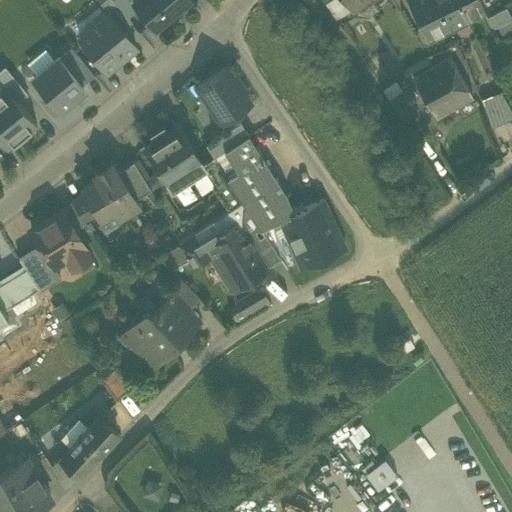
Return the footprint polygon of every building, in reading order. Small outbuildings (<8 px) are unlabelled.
[(101,3),(108,12),(122,29),(132,22),(113,0),(101,0),(99,1),(101,3)] [(115,0),(128,15),(136,8),(130,1),(131,0),(115,0)] [(136,0),(134,2),(134,1),(133,2),(154,28),(155,27),(154,26),(186,0),(136,0)] [(335,16),(351,6),(345,0),(327,0),(325,1),(335,16)] [(466,22),(466,21),(455,0),(410,0),(429,39),(466,22)] [(455,0),(466,21),(484,12),(478,0),(455,0)] [(71,28),(79,37),(108,12),(101,3),(71,28)] [(486,16),(492,28),(496,26),(511,19),(505,7),(486,16)] [(108,12),(79,37),(106,70),(136,45),(122,29),(108,12)] [(511,21),(511,19),(496,26),(501,36),(511,31),(511,21)] [(27,62),(37,74),(55,59),(45,47),(27,62)] [(72,47),(59,58),(81,84),(94,74),(72,47)] [(413,78),(437,118),(474,96),(450,56),(413,78)] [(33,77),(59,108),(84,87),(81,84),(59,58),(58,57),(55,59),(37,74),(33,77)] [(6,85),(17,100),(27,92),(5,64),(0,67),(0,84),(3,88),(6,85)] [(232,76),(225,66),(196,85),(221,122),(250,103),(243,92),(246,90),(235,74),(232,76)] [(382,89),(388,99),(402,90),(396,80),(382,89)] [(0,138),(7,147),(13,142),(13,143),(31,128),(31,127),(36,123),(17,100),(6,85),(3,88),(0,89),(0,138)] [(402,90),(388,99),(394,108),(416,94),(411,85),(402,90)] [(511,109),(501,89),(481,99),(490,127),(511,117),(511,109)] [(206,144),(213,156),(224,149),(248,133),(240,121),(206,144)] [(144,146),(170,187),(182,179),(191,173),(203,165),(202,163),(177,124),(167,131),(163,124),(149,133),(154,139),(144,146)] [(255,220),(260,228),(280,219),(295,212),(294,211),(285,192),(248,133),(224,149),(238,171),(228,177),(242,200),(255,220)] [(227,177),(228,177),(238,171),(224,149),(213,156),(227,177)] [(213,156),(202,163),(203,165),(216,185),(213,187),(214,188),(227,177),(213,156)] [(117,170),(135,199),(151,189),(133,160),(117,170)] [(85,192),(97,212),(102,220),(113,213),(122,208),(126,214),(139,206),(135,199),(117,170),(113,164),(110,163),(95,172),(94,175),(96,178),(82,187),(85,192)] [(191,173),(182,179),(184,183),(194,177),(191,173)] [(229,209),(242,200),(228,177),(227,177),(214,188),(228,208),(229,209)] [(72,200),(84,220),(94,214),(97,212),(85,192),(72,200)] [(345,246),(322,198),(294,211),(295,212),(280,219),(287,234),(298,260),(301,266),(345,246)] [(229,209),(228,208),(176,242),(177,243),(162,253),(171,267),(186,258),(191,266),(210,254),(205,247),(244,223),(245,226),(255,220),(242,200),(229,209)] [(62,208),(74,229),(85,222),(72,202),(62,208)] [(69,256),(74,266),(91,256),(74,229),(62,208),(46,218),(40,228),(32,233),(39,245),(51,263),(52,263),(64,255),(69,256)] [(113,213),(117,220),(126,214),(122,208),(113,213)] [(117,220),(113,213),(102,220),(97,212),(94,214),(105,232),(119,223),(117,220)] [(29,227),(32,233),(40,228),(46,218),(29,227)] [(245,226),(269,265),(280,259),(271,244),(260,228),(255,220),(245,226)] [(245,226),(244,223),(205,247),(210,254),(231,290),(271,267),(269,265),(245,226)] [(298,260),(287,234),(275,239),(287,265),(298,260)] [(23,263),(38,288),(59,275),(52,263),(51,263),(39,245),(19,257),(23,263)] [(19,257),(0,268),(0,276),(23,263),(19,257)] [(23,263),(0,276),(0,285),(12,304),(38,288),(23,263)] [(182,280),(170,291),(185,306),(182,309),(196,323),(201,318),(187,304),(196,296),(182,280)] [(0,285),(0,304),(3,309),(12,304),(0,285)] [(237,322),(269,301),(264,292),(262,294),(257,286),(236,300),(237,302),(228,308),(237,322)] [(170,291),(150,311),(178,340),(196,323),(182,309),(185,306),(170,291)] [(59,320),(62,318),(70,313),(63,301),(51,308),(59,320)] [(70,313),(62,318),(72,333),(89,322),(79,307),(70,313)] [(155,362),(178,340),(150,311),(140,321),(136,318),(124,330),(155,362)] [(409,337),(398,343),(404,351),(414,344),(409,337)] [(130,384),(116,366),(102,377),(115,394),(130,384)] [(415,382),(350,432),(399,497),(464,447),(415,382)] [(59,435),(71,446),(89,426),(77,415),(59,435)] [(79,474),(80,475),(118,433),(99,415),(89,426),(71,446),(60,457),(79,474)] [(0,511),(30,511),(52,498),(27,457),(0,472),(0,511)] [(65,488),(79,474),(60,457),(52,467),(65,488)] [(379,493),(398,479),(385,462),(367,476),(379,493)] [(163,484),(147,478),(141,494),(157,500),(163,484)] [(175,511),(200,511),(191,497),(175,511)]
